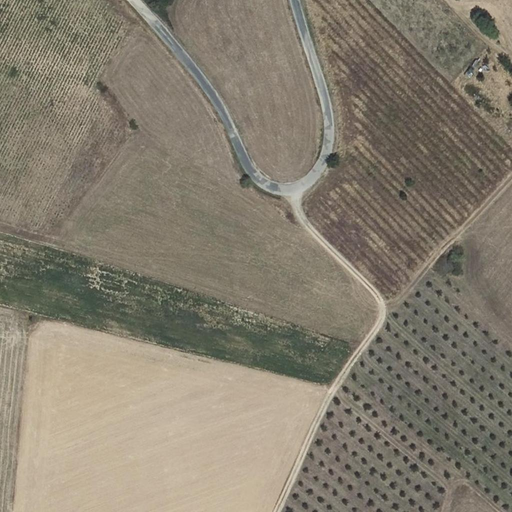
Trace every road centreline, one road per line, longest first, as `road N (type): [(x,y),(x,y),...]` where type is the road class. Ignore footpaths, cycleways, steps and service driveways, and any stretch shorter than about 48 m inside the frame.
road 1 (unclassified): [(131,0),(210,94),(245,168),(272,191),(294,191),(319,167),(327,133),(293,0)]
road 2 (track): [(294,191),(302,220),(377,296),(381,315),(313,425),(278,511)]
